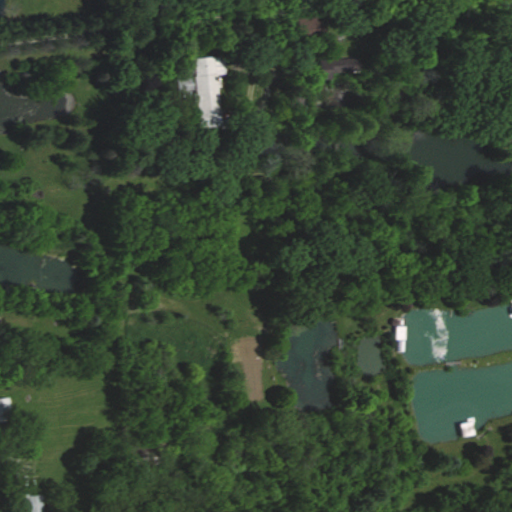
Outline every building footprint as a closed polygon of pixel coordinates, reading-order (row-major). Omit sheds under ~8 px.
[(320,16),(295,18),(297,39),(321,37),(320,16)] [(194,127),(192,102),(188,102),(188,96),(187,93),(191,93),(189,75),(191,75),(189,57),(220,54),(222,73),(212,74),(213,79),(216,79),(217,86),(213,87),(216,117),(217,125),(194,127)] [(354,57),(316,59),(317,79),(327,78),(327,71),(355,70),(354,57)] [(187,76),(172,78),(173,91),(189,89),(187,76)] [(389,339),(399,339),(399,326),(389,326),(389,339)] [(0,420),(8,419),(6,397),(0,397),(0,420)] [(470,435),(468,422),(457,423),(458,436),(470,435)] [(39,511),(39,495),(26,495),(25,490),(6,491),(6,511),(39,511)]
